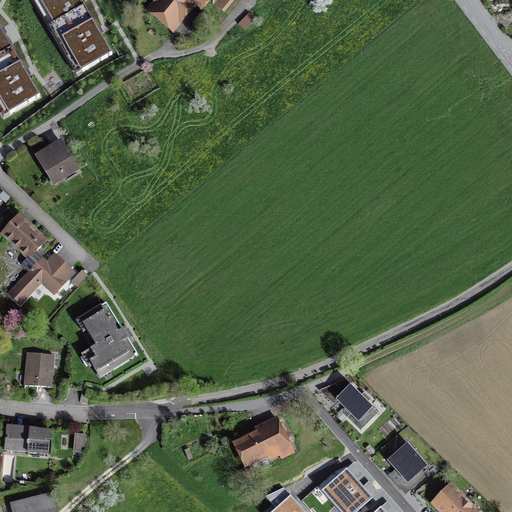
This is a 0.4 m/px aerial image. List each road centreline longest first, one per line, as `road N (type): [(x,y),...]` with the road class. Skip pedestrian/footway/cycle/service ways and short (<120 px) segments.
road 1 (residential): [(0,408),(159,407),(307,371)]
road 2 (residential): [(0,156),(152,54),(218,39),(249,0)]
road 3 (residential): [(307,371),(456,309),(511,270)]
road 4 (residential): [(307,371),(339,430),(409,511)]
road 5 (residential): [(0,176),(94,269)]
